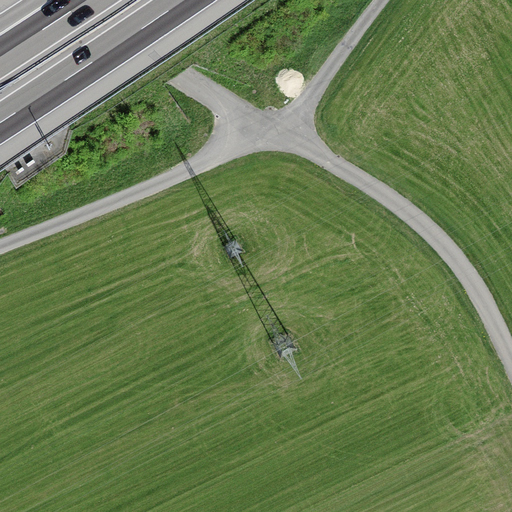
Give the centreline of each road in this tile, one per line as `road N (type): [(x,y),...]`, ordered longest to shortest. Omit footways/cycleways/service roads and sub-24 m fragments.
road 1 (unclassified): [(67,0),(398,204),(459,262),(511,360)]
road 2 (motorway): [(0,122),(183,0)]
road 3 (track): [(274,129),(296,112),(381,0)]
